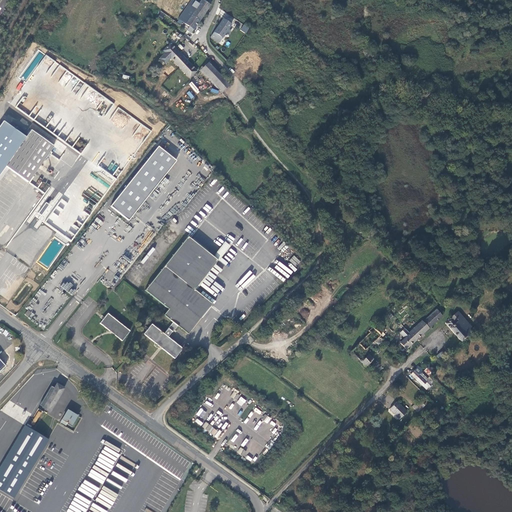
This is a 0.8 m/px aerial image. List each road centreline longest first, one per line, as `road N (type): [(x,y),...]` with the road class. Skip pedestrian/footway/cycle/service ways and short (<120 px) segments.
road 1 (residential): [(259,507),(423,349)]
road 2 (unknown): [(16,97),(37,54),(50,54),(100,82),(74,119),(57,119)]
road 3 (residential): [(259,507),(151,422)]
road 4 (residential): [(151,422),(42,344)]
road 5 (unclassified): [(217,0),(202,43),(234,83),(237,107)]
